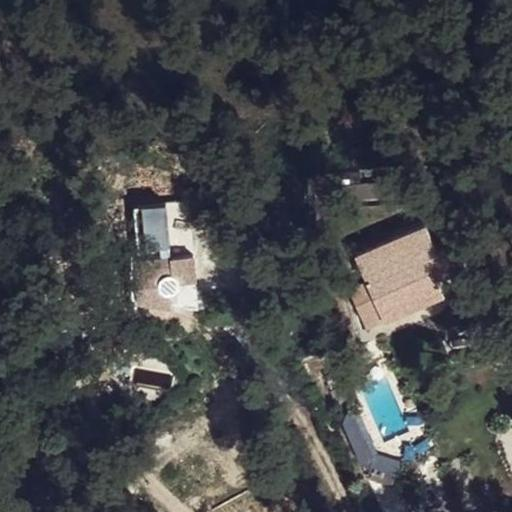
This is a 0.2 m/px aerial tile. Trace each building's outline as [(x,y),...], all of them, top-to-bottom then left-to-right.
[(105,185),(85,197),(94,212),(114,200),(105,185)] [(357,253),(368,280),(350,288),(361,312),(379,304),(386,320),(410,310),(406,301),(418,296),(422,305),(444,295),(438,279),(455,272),(445,249),(438,252),(426,223),(357,253)] [(150,236),(152,255),(136,256),(139,300),(171,306),(171,291),(173,290),(178,288),(180,285),(180,281),(180,279),(197,278),(192,234),(151,236),(150,236)] [(406,301),(410,310),(422,305),(418,296),(406,301)] [(361,312),(369,328),(386,320),(379,304),(361,312)] [(137,322),(106,340),(116,356),(146,338),(137,322)] [(321,373),(330,392),(344,386),(335,367),(321,373)] [(344,386),(330,392),(340,416),(354,410),(344,386)] [(413,459),(375,456),(373,474),(376,474),(412,477),(413,459)] [(412,477),(376,474),(376,480),(411,483),(412,477)]
